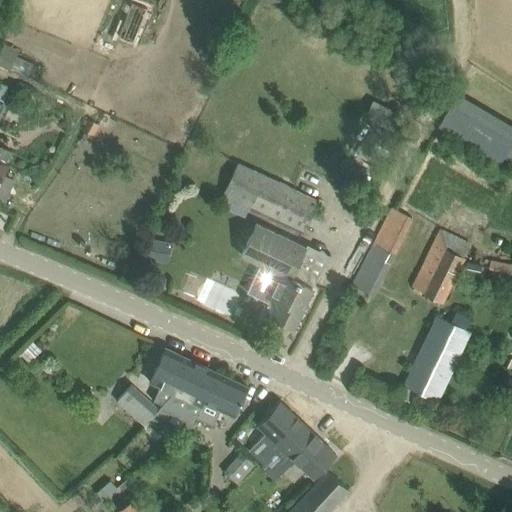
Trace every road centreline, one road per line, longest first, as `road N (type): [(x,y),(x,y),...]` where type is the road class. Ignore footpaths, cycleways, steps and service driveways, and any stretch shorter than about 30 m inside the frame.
road 1 (tertiary): [(288,377),(0,251)]
road 2 (tertiary): [(511,479),(288,377)]
road 3 (track): [(460,0),(467,40),(381,201)]
road 4 (unclassified): [(381,201),(288,377)]
